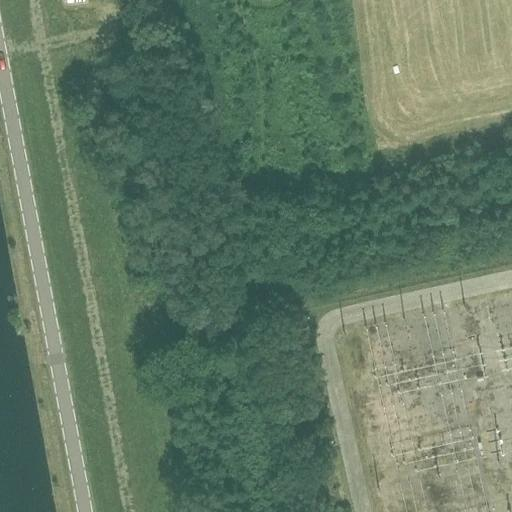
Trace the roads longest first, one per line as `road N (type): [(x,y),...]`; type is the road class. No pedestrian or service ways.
road 1 (track): [(33,0),(128,511)]
road 2 (unclassified): [(83,511),(0,63)]
